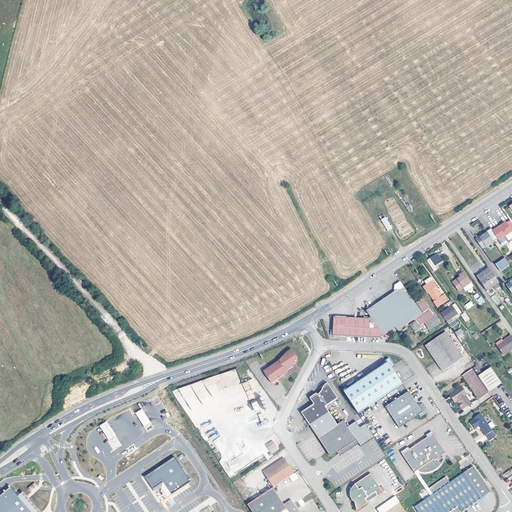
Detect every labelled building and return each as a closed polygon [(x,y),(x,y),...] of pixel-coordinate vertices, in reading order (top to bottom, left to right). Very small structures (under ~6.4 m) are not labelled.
[(393,230),(386,218),(381,221),(389,232),(393,230)] [(503,225),(509,234),(511,232),(511,223),(510,221),(507,223),(507,222),(503,225)] [(504,237),(509,234),(503,225),(500,226),(500,227),(498,229),(497,228),(495,229),(502,239),(504,237)] [(487,231),(488,233),(494,242),(498,239),(493,231),(492,228),(487,231)] [(499,241),(502,239),(495,229),(493,231),(498,239),(499,241)] [(488,233),(484,235),(480,238),(480,237),(476,239),(482,248),(486,246),(486,247),(494,242),(488,233)] [(502,239),(499,241),(503,246),(508,243),(504,237),(502,239)] [(431,257),(436,265),(443,260),(438,253),(431,257)] [(431,258),(427,261),(434,271),(438,269),(431,258)] [(505,258),(496,265),(501,272),(510,266),(505,258)] [(477,277),(480,281),(492,273),(489,269),(477,277)] [(453,282),(459,291),(471,283),(464,273),(460,276),(461,277),(453,282)] [(499,283),(492,273),(480,281),(487,291),(499,283)] [(434,302),(437,307),(446,301),(442,295),(441,297),(436,288),(437,287),(430,277),(424,281),(427,285),(423,287),(428,293),(429,293),(435,301),(434,302)] [(398,283),(397,290),(399,289),(402,289),(407,286),(403,280),(398,283)] [(400,328),(416,318),(426,312),(418,301),(407,286),(402,289),(399,289),(397,290),(374,306),(369,305),(368,309),(372,315),(370,316),(337,316),(336,336),(382,336),(397,325),(400,328)] [(426,312),(416,318),(418,319),(411,324),(416,331),(423,326),(422,325),(426,322),(432,330),(443,322),(432,306),(431,307),(426,301),(428,300),(425,296),(418,301),(426,312)] [(441,313),(447,322),(462,312),(455,303),(441,313)] [(465,313),(462,315),(466,322),(470,319),(465,313)] [(446,332),(425,346),(438,366),(442,372),(463,358),(446,332)] [(505,343),(498,347),(504,355),(511,349),(511,336),(504,342),(505,343)] [(280,360),(265,370),(273,382),(285,374),(284,373),(295,365),(293,363),(298,359),(299,356),(293,348),(289,351),(280,360)] [(346,391),(360,412),(402,383),(392,366),(394,364),(390,357),(381,363),(383,366),(364,379),(346,391)] [(480,398),(493,388),(482,372),(477,366),(464,374),(480,398)] [(482,372),(493,388),(501,383),(490,367),(482,372)] [(313,427),(321,440),(346,423),(345,420),(339,424),(327,405),(339,397),(330,382),(325,386),(321,394),(318,391),(311,396),(315,403),(303,411),(313,427)] [(251,383),(245,386),(256,414),(263,411),(251,383)] [(462,405),(463,407),(472,402),(467,394),(468,394),(463,386),(459,388),(457,385),(450,390),(461,406),(462,405)] [(414,391),(388,407),(402,428),(426,413),(427,414),(428,414),(432,411),(432,410),(431,409),(427,404),(422,404),(414,391)] [(142,409),(136,414),(144,426),(151,422),(142,409)] [(480,424),(491,440),(498,435),(481,412),(475,416),(476,418),(472,421),(476,427),(480,424)] [(108,421),(101,426),(105,433),(110,440),(117,435),(113,429),(108,421)] [(349,426),(360,444),(360,443),(363,448),(377,439),(367,423),(361,427),(357,421),(349,426)] [(349,426),(346,423),(321,440),(332,455),(338,452),(351,444),(353,448),(360,444),(349,426)] [(420,470),(422,472),(426,473),(432,472),(436,471),(440,469),(445,464),(440,458),(449,452),(436,433),(405,454),(417,472),(420,470)] [(273,439),(267,444),(271,449),(277,445),(273,439)] [(351,444),(338,452),(340,456),(353,448),(351,444)] [(175,456),(145,476),(154,489),(163,483),(171,495),(192,481),(175,456)] [(264,470),(275,487),(296,473),(287,459),(282,459),(264,470)] [(466,511),(495,491),(477,466),(453,482),(448,477),(431,488),(435,494),(432,496),(417,507),(420,511),(466,511)] [(425,485),(428,483),(422,472),(420,470),(417,472),(425,485)] [(377,491),(380,495),(386,491),(373,473),(352,488),(353,490),(352,494),(352,497),(355,500),(358,503),(360,510),(371,502),(368,499),(377,491)] [(35,482),(29,487),(32,490),(38,485),(35,482)] [(14,483),(11,486),(33,511),(38,511),(39,511),(14,483)] [(163,483),(154,489),(157,493),(161,491),(166,498),(171,495),(163,483)] [(425,485),(432,496),(435,494),(431,488),(428,483),(425,485)] [(0,511),(33,511),(11,486),(0,495),(0,511)] [(248,505),(253,511),(279,511),(294,502),(292,499),(285,504),(274,488),(248,505)] [(368,499),(371,502),(380,495),(377,491),(368,499)] [(381,511),(386,511),(401,501),(397,495),(378,508),(381,511)] [(279,511),(292,511),(298,509),(294,502),(279,511)]
